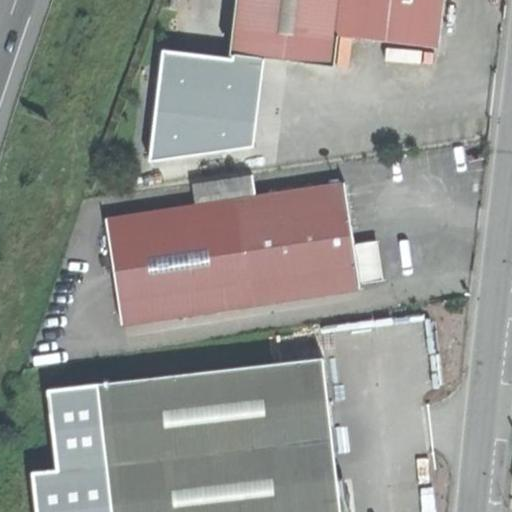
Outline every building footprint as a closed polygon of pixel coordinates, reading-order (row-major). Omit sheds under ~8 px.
[(239,0),(233,56),(334,68),(337,37),(341,0),(239,0)] [(341,0),(337,37),(438,49),(444,0),(341,0)] [(167,189),(171,212),(254,198),(251,176),(167,189)] [(114,275),(122,327),(360,289),(359,284),(353,246),(349,224),(343,184),(254,198),(171,212),(106,222),(108,238),(114,275)] [(103,276),(114,275),(108,238),(97,240),(103,276)] [(374,243),(353,246),(359,284),(380,280),(374,243)] [(98,384),(112,511),(341,511),(333,435),(325,360),(98,384)] [(60,466),(75,464),(67,387),(52,389),(60,466)] [(426,482),(415,483),(416,511),(444,511),(441,459),(425,461),(426,482)]
